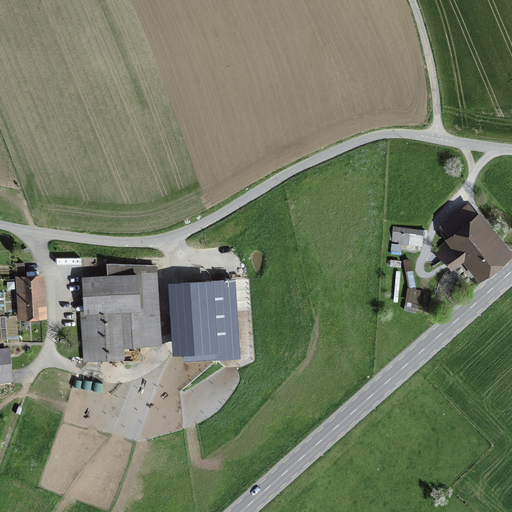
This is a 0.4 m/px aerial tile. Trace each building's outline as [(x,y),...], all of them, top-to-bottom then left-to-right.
[(511,249),(485,215),(436,250),(454,273),(468,263),(483,284),(511,263),(511,249)] [(420,230),(392,227),(391,240),(419,243),(420,230)] [(82,261),(82,253),(57,254),(57,261),(82,261)] [(107,275),(81,277),(84,312),(80,312),(84,363),(125,360),(124,350),(163,347),(157,266),(107,264),(107,275)] [(46,274),(19,276),(22,321),(50,318),(46,274)] [(235,279),(168,283),(173,356),(184,356),(185,362),(240,358),(235,279)] [(417,303),(405,300),(402,308),(415,312),(417,303)] [(11,350),(0,350),(0,385),(13,385),(11,350)]
